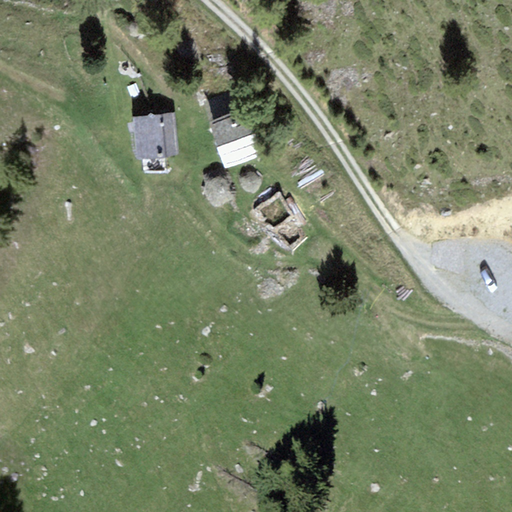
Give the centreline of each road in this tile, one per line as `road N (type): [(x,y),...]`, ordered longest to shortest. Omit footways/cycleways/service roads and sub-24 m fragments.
road 1 (track): [(210,0),(290,81),(417,259),(511,337)]
road 2 (track): [(107,0),(114,94),(104,101),(72,99),(0,63)]
road 3 (track): [(108,17),(192,109)]
